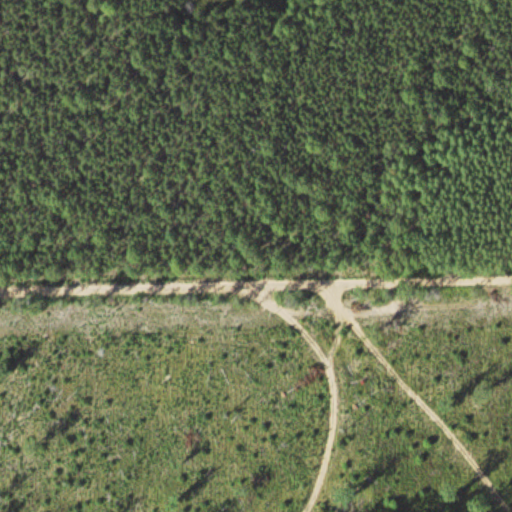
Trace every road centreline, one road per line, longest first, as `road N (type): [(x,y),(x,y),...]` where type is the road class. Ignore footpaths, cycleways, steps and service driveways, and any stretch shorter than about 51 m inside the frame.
road 1 (track): [(0,288),(511,275)]
road 2 (track): [(320,281),(510,511)]
road 3 (track): [(297,511),(322,444),(322,359),(308,335),(246,284)]
